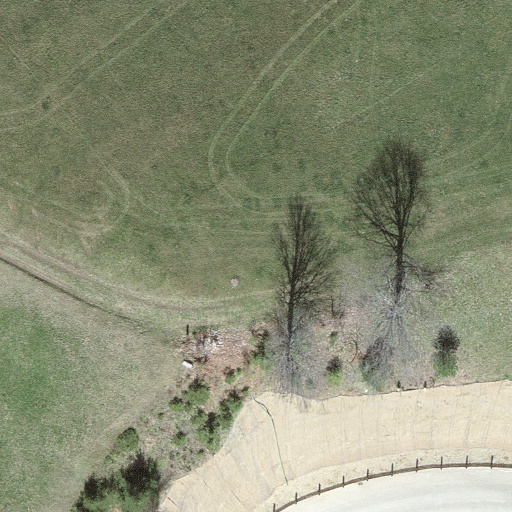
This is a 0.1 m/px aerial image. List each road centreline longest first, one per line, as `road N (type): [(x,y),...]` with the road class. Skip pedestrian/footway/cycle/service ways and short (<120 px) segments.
road 1 (track): [(0,243),(107,300),(224,312),(511,222)]
road 2 (track): [(350,511),(416,495),(511,495)]
